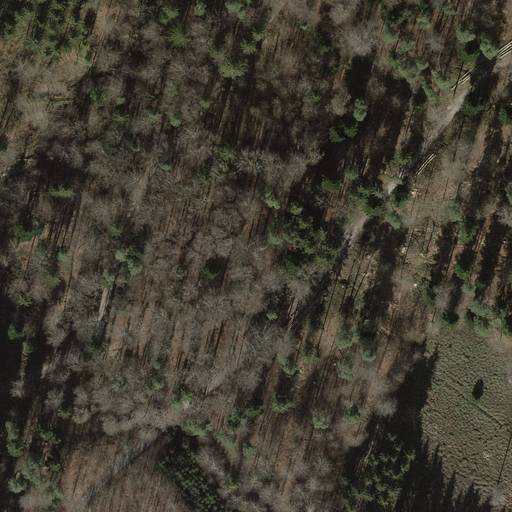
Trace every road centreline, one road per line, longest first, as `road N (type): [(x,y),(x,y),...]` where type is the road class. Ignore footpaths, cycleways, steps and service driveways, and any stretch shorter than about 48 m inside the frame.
road 1 (track): [(511,56),(473,86),(263,338),(74,511)]
road 2 (track): [(285,0),(142,189),(85,342),(0,387)]
